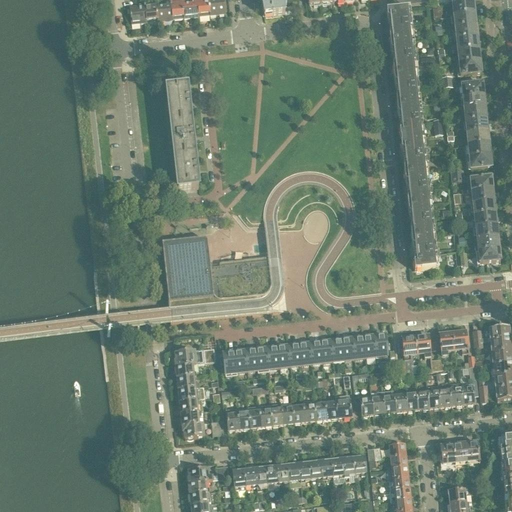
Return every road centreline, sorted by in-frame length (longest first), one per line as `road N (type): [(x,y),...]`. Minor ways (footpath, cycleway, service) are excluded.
road 1 (residential): [(399,297),(374,27),(246,35)]
road 2 (residential): [(160,462),(424,432)]
road 3 (residential): [(160,462),(133,205)]
road 4 (residential): [(201,40),(219,194),(133,205)]
road 5 (residential): [(219,336),(402,317)]
road 6 (residential): [(133,205),(114,49)]
